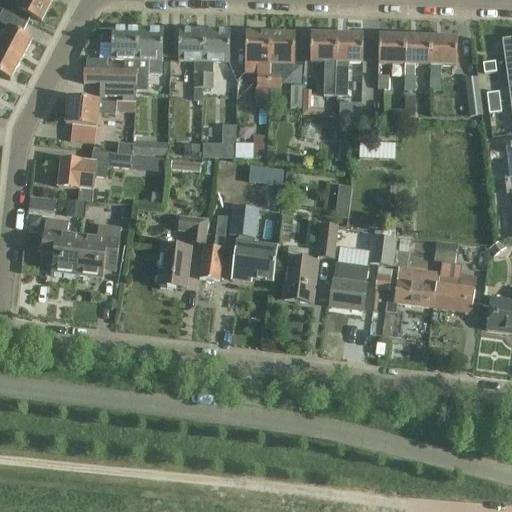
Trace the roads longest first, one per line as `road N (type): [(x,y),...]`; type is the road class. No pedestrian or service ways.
road 1 (residential): [(511,475),(178,408),(0,390)]
road 2 (residential): [(511,398),(0,333)]
road 3 (residential): [(96,0),(25,117),(0,309)]
